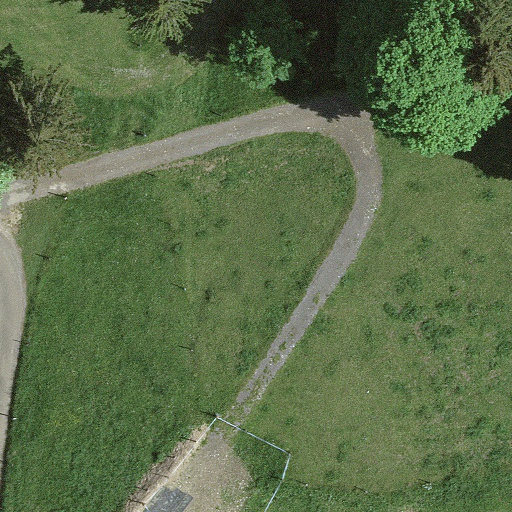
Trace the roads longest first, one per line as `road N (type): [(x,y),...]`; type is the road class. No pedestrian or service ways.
road 1 (track): [(0,214),(283,124),(337,133),(361,165),(360,212),(240,425)]
road 2 (track): [(337,133),(511,72)]
